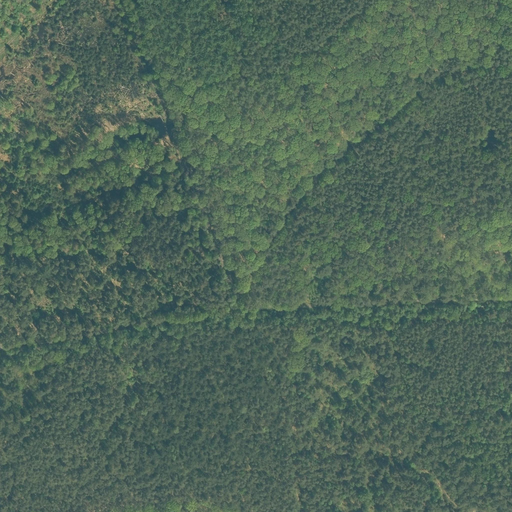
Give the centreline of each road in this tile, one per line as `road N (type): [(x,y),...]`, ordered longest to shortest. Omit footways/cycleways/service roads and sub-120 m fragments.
road 1 (track): [(123,0),(241,308)]
road 2 (track): [(307,305),(232,309),(0,347)]
road 3 (track): [(511,297),(307,305)]
road 4 (track): [(101,511),(191,501),(243,511)]
